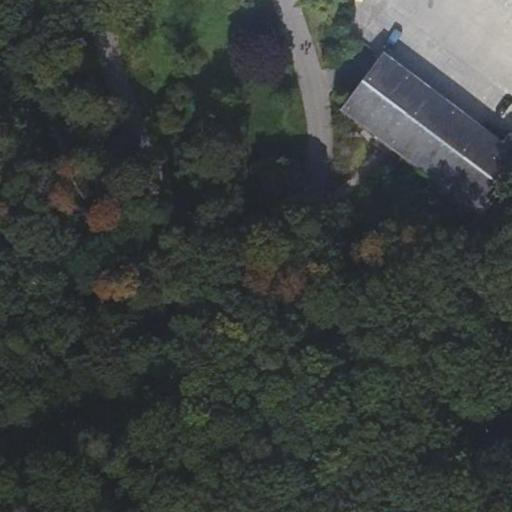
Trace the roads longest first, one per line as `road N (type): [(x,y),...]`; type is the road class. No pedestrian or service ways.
road 1 (track): [(0,429),(347,317),(511,293)]
road 2 (track): [(255,511),(348,481),(491,391),(507,295)]
